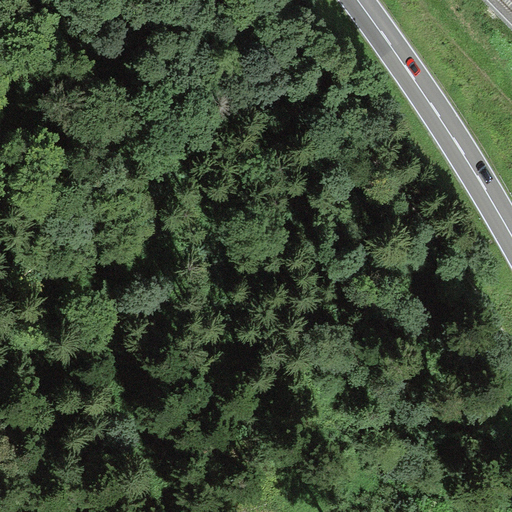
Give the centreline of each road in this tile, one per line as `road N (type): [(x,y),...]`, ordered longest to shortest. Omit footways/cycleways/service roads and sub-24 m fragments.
road 1 (track): [(213,0),(330,117),(511,349)]
road 2 (primary): [(511,242),(436,116),(351,0)]
